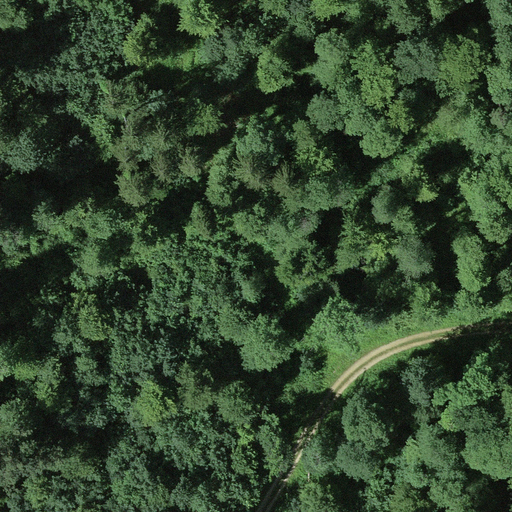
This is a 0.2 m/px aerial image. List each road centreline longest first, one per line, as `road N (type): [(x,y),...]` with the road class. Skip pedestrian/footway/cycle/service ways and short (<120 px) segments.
road 1 (track): [(340,381),(211,200),(204,152),(129,35),(130,0)]
road 2 (track): [(511,324),(445,331),(376,354),(340,381),(259,511)]
